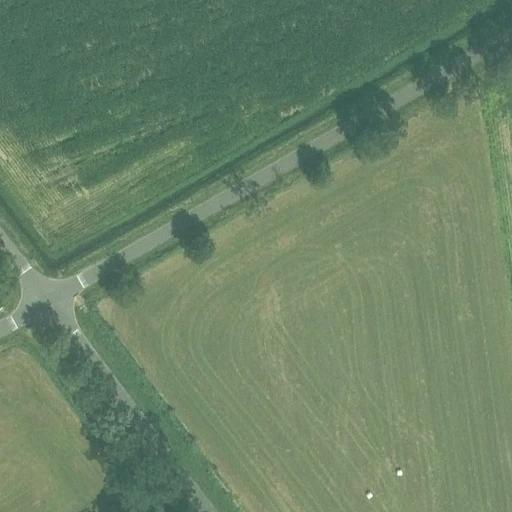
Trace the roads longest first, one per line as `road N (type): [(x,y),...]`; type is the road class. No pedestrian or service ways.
road 1 (unclassified): [(51,296),(511,36)]
road 2 (unclassified): [(213,511),(51,296)]
